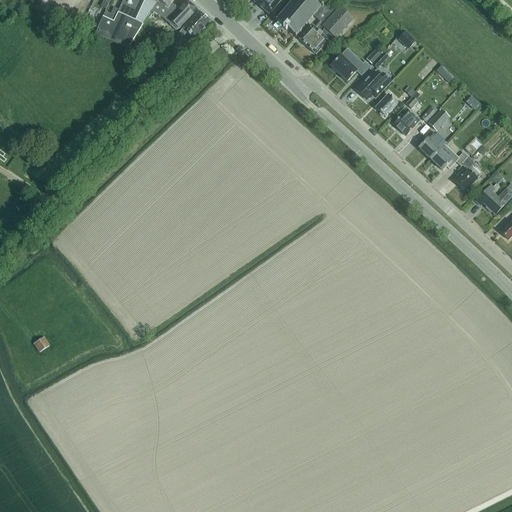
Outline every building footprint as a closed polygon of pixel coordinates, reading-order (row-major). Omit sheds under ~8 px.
[(123,0),(113,22),(103,17),(94,35),(128,49),(151,11),(158,0),(123,0)] [(158,0),(151,11),(162,18),(174,6),(171,4),(173,0),(158,0)] [(252,0),(252,1),(269,15),(281,0),(252,0)] [(293,0),(277,20),(276,20),(276,21),(296,38),(296,37),(313,16),(322,6),(315,0),(293,0)] [(179,30),(197,11),(185,1),(178,9),(174,6),(162,18),(176,30),(179,30)] [(313,16),(321,23),(315,29),(312,26),(300,40),(299,40),(316,56),(316,55),(329,42),(328,41),(333,38),(335,40),(353,20),(340,9),(335,14),(324,4),(322,6),(313,16)] [(185,39),(183,37),(187,33),(194,39),(210,22),(199,12),(183,29),(177,36),(172,43),(176,46),(178,48),(185,39)] [(414,42),(404,32),(397,40),(408,49),(414,42)] [(172,33),(168,38),(171,42),(176,36),(172,33)] [(376,49),(366,60),(372,66),(382,55),(376,49)] [(340,57),(331,67),(332,68),(331,69),(336,74),(337,73),(347,82),(356,72),(361,77),(370,68),(365,63),(363,65),(354,56),(351,58),(345,52),(347,50),(340,57)] [(411,51),(404,58),(409,62),(416,55),(411,51)] [(384,61),(380,58),(372,66),(376,70),(384,61)] [(391,82),(382,74),(379,78),(374,73),(367,79),(356,91),(367,101),(368,100),(369,100),(371,98),(371,97),(371,96),(375,100),(391,82)] [(409,87),(404,92),(411,98),(415,93),(409,87)] [(376,109),(385,118),(397,105),(388,96),(376,109)] [(406,105),(411,110),(418,103),(413,98),(406,105)] [(393,125),(406,137),(415,128),(414,128),(417,125),(420,122),(419,121),(405,108),(400,114),(402,116),(393,125)] [(441,109),(428,122),(435,128),(447,115),(441,109)] [(421,128),(432,116),(427,112),(419,121),(420,122),(417,125),(421,128)] [(452,126),(447,131),(453,136),(457,131),(452,126)] [(433,134),(428,140),(427,140),(419,149),(431,160),(444,146),(446,143),(445,144),(442,141),(442,142),(433,134)] [(471,156),(477,150),(469,143),(464,149),(471,156)] [(449,169),(456,162),(461,167),(462,166),(469,159),(463,153),(458,159),(444,146),(431,160),(442,171),(447,167),(449,169)] [(482,156),(487,151),(482,147),(477,152),(482,156)] [(455,183),(465,192),(482,174),(473,166),(475,164),(469,159),(462,166),(467,171),(455,183)] [(496,175),(491,181),(497,186),(502,180),(496,175)] [(498,199),(492,193),(495,190),(491,186),(476,202),(480,207),(483,204),(495,215),(511,197),(511,194),(506,189),(498,199)] [(511,220),(500,233),(508,241),(511,237),(511,220)] [(39,353),(50,346),(44,338),(33,345),(39,353)]
